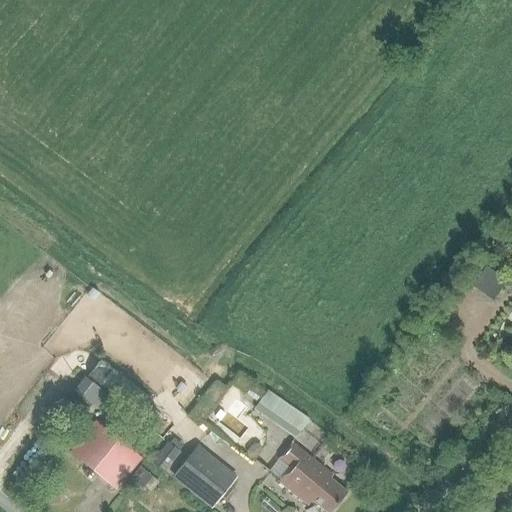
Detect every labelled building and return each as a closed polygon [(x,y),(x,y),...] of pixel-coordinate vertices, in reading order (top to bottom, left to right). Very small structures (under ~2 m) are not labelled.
[(507,280),(488,265),(468,290),(487,305),(507,280)] [(93,372),(114,391),(128,376),(107,357),(93,372)] [(265,391),(239,371),(230,383),(257,403),(265,391)] [(91,373),(79,386),(104,410),(117,397),(91,373)] [(195,411),(204,419),(225,394),(215,386),(195,411)] [(302,434),(314,414),(269,388),(258,409),(302,434)] [(140,458),(96,422),(71,453),(115,489),(140,458)] [(164,472),(179,452),(167,442),(151,461),(164,472)] [(331,476),(302,453),(290,443),(278,457),(291,467),(279,482),(307,505),(311,501),(325,511),(329,511),(345,493),(329,479),(331,476)] [(213,506),(233,481),(194,449),(173,474),(213,506)] [(139,467),(129,479),(141,489),(151,477),(139,467)]
